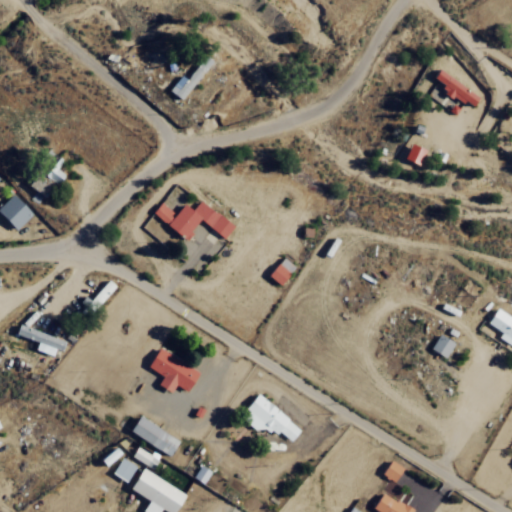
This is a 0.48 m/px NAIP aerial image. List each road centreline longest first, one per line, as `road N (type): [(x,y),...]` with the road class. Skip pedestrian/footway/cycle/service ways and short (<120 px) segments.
road 1 (residential): [(0,244),(77,243),(161,151),(292,119),(383,56),(419,0)]
road 2 (residential): [(476,511),(77,243)]
